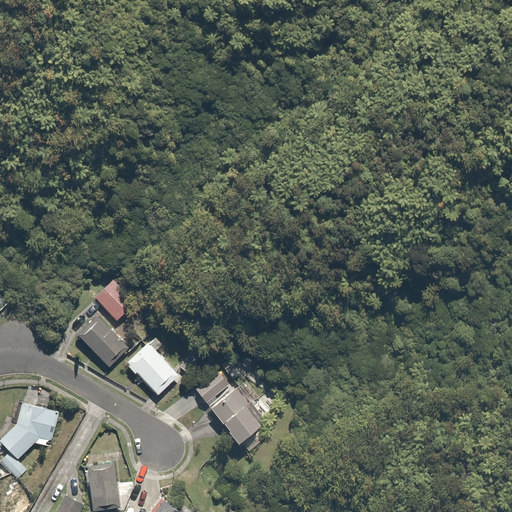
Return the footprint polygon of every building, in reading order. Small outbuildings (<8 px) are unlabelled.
[(102,288),(82,305),(104,330),(123,313),(102,288)] [(116,358),(86,323),(60,344),(90,380),(116,358)] [(143,348),(114,372),(122,381),(125,379),(145,404),(166,387),(143,360),(149,355),(143,348)] [(172,360),(163,376),(175,383),(185,367),(172,360)] [(184,398),(193,409),(216,393),(207,381),(184,398)] [(222,398),(198,417),(209,432),(212,429),(229,450),(251,433),(233,411),(222,398)] [(30,418),(10,409),(8,429),(0,437),(0,456),(12,464),(22,452),(35,455),(46,421),(30,418)] [(102,511),(102,472),(80,472),(80,511),(102,511)] [(166,511),(153,502),(145,511),(166,511)]
